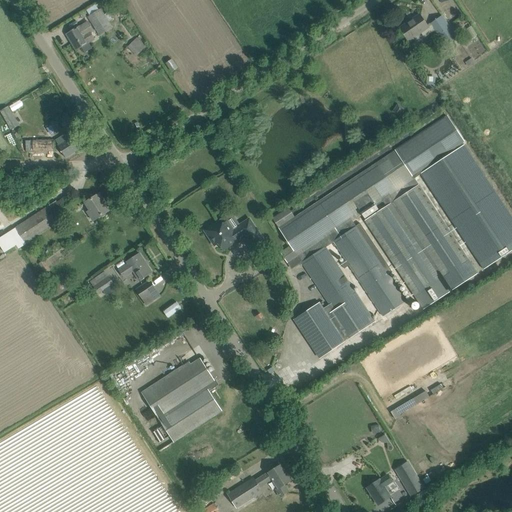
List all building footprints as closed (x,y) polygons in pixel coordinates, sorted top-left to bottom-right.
[(101,9),(88,17),(99,35),(112,27),(101,9)] [(428,27),(426,23),(420,15),(400,28),(409,41),(428,27)] [(457,37),(448,25),(442,16),(431,24),(446,45),(457,37)] [(75,29),(67,34),(76,50),(85,45),(89,43),(94,40),(93,38),(91,34),(94,32),(88,22),(79,27),(75,29)] [(140,35),(129,44),(138,54),(148,44),(140,35)] [(468,66),(475,62),(472,58),(465,62),(468,66)] [(172,60),(167,63),(172,71),(178,68),(172,60)] [(435,88),(436,77),(428,76),(427,87),(435,88)] [(8,107),(0,111),(4,118),(11,113),(8,107)] [(10,117),(15,126),(33,117),(27,107),(10,117)] [(68,114),(61,119),(62,120),(65,125),(72,121),(69,115),(68,114)] [(289,208),(273,218),(279,227),(291,246),(280,252),(288,263),(290,262),(294,269),(302,263),(330,305),(324,308),(320,302),(295,319),(320,358),(375,322),(358,295),(327,247),(333,243),(345,261),(340,264),(343,269),(348,265),(382,316),(405,301),(388,275),(393,272),(361,224),(357,227),(353,220),(383,200),(387,207),(367,220),(416,295),(425,309),(478,274),(469,260),(419,185),(395,201),(391,195),(415,178),(421,174),(484,269),(511,250),(511,216),(446,117),(441,120),(395,150),(396,151),(295,218),(295,217),(289,208)] [(50,126),(55,134),(62,130),(56,122),(50,126)] [(67,133),(56,140),(59,145),(58,145),(66,158),(79,150),(80,151),(82,151),(84,150),(85,149),(86,148),(85,146),(90,143),(82,130),(70,138),(67,133)] [(29,152),(42,152),(56,151),(56,140),(25,141),(26,152),(29,151),(29,152)] [(56,202),(0,237),(0,245),(5,253),(17,246),(18,248),(26,243),(58,222),(58,221),(81,206),(80,205),(72,193),(64,198),(57,203),(56,202)] [(92,221),(100,217),(108,211),(102,202),(103,201),(99,194),(87,202),(91,209),(87,212),(92,221)] [(252,247),(260,242),(263,240),(250,219),(238,227),(239,229),(235,231),(228,221),(225,223),(218,228),(215,224),(205,231),(215,245),(219,243),(224,250),(239,239),(238,238),(243,234),(252,247)] [(140,280),(143,278),(152,273),(139,254),(128,262),(130,264),(120,270),(124,276),(133,270),(140,280)] [(51,269),(44,259),(38,263),(45,273),(51,269)] [(97,283),(94,286),(99,294),(113,284),(105,272),(95,279),(97,283)] [(143,299),(156,290),(150,281),(136,290),(143,299)] [(208,392),(219,385),(215,378),(213,380),(200,359),(191,365),(189,363),(142,393),(174,442),(221,411),(208,392)] [(441,384),(430,390),(433,394),(443,388),(441,384)] [(422,393),(396,408),(400,414),(426,399),(422,393)] [(379,425),(371,427),(372,435),(381,433),(379,425)] [(385,434),(378,439),(380,441),(381,442),(383,443),(385,443),(388,443),(388,450),(389,450),(391,451),(392,450),(393,449),(393,448),(385,434)] [(421,484),(412,470),(407,462),(396,470),(400,477),(409,492),(412,496),(424,489),(421,484)] [(254,478),(229,494),(237,507),(262,491),(260,487),(267,483),(273,480),(279,489),(276,491),(280,498),(289,492),(285,485),(291,481),(281,465),(272,470),(263,476),(256,481),(254,478)] [(378,505),(390,497),(384,487),(391,482),(387,475),(379,480),(367,488),(378,505)] [(200,511),(219,511),(214,503),(200,511)]
